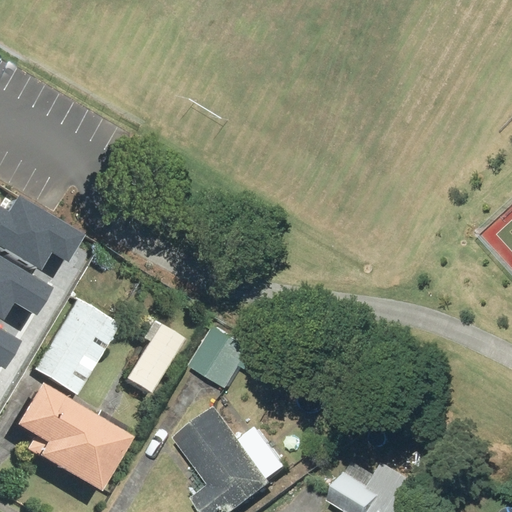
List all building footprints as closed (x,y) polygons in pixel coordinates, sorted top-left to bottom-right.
[(0,211),(0,250),(37,273),(49,253),(70,265),(85,239),(21,203),(12,218),(0,211)] [(0,318),(7,323),(18,303),(39,315),(54,289),(0,258),(0,318)] [(120,323),(75,298),(33,373),(77,398),(120,323)] [(182,339),(148,320),(138,339),(144,342),(122,383),(149,398),(182,339)] [(247,369),(275,385),(287,365),(219,324),(195,366),(236,389),(247,369)] [(0,362),(5,365),(20,340),(0,328),(0,362)] [(35,456),(98,494),(136,430),(99,407),(91,420),(36,387),(12,427),(42,446),(35,456)] [(195,490),(212,511),(244,511),(299,469),(265,426),(249,438),(223,405),(180,439),(210,478),(195,490)] [(443,511),(420,499),(428,486),(388,463),(383,472),(356,457),(330,503),(346,511),(443,511)]
